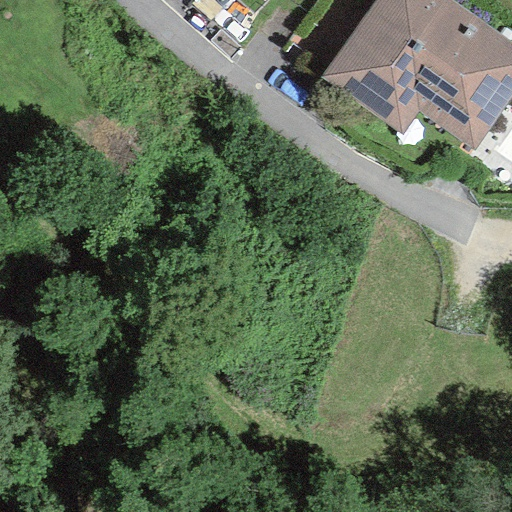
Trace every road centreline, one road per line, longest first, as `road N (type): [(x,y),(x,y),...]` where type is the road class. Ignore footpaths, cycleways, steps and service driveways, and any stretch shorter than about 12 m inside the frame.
road 1 (track): [(0,188),(299,471),(362,468),(453,384),(458,325),(449,224)]
road 2 (residential): [(141,0),(229,85),(449,224)]
road 3 (track): [(103,511),(0,382)]
